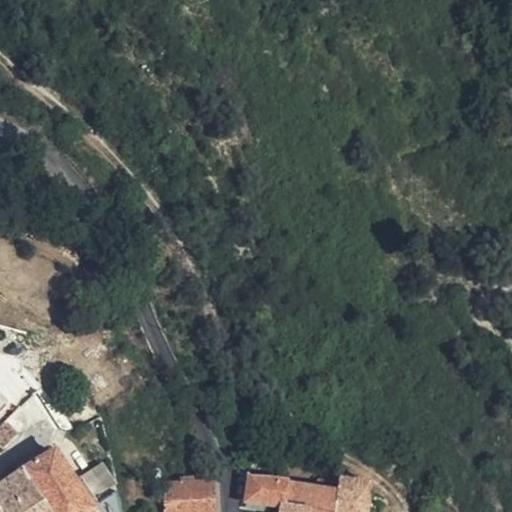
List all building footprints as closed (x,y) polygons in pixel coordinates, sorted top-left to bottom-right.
[(2,419),(0,420),(0,445),(13,435),(2,419)] [(66,472),(50,449),(19,470),(29,484),(35,493),(66,472)] [(0,502),(29,484),(19,470),(0,482),(0,502)] [(267,472),(246,470),(241,497),(276,504),(283,477),(267,475),(267,472)] [(93,511),(87,501),(66,472),(35,493),(44,507),(47,511),(93,511)] [(336,484),(328,511),(361,511),(365,498),(369,481),(339,475),(336,484)] [(283,477),(276,504),(302,509),(316,511),(328,511),(336,484),(326,483),(314,481),(283,477)] [(208,497),(206,478),(182,480),(182,478),(177,478),(177,481),(155,483),(157,499),(208,497)] [(120,511),(115,482),(87,501),(93,511),(120,511)] [(0,502),(0,511),(35,511),(44,507),(35,493),(29,484),(0,502)] [(208,511),(208,497),(157,499),(157,511),(208,511)] [(365,498),(361,511),(372,511),(375,501),(365,498)]
